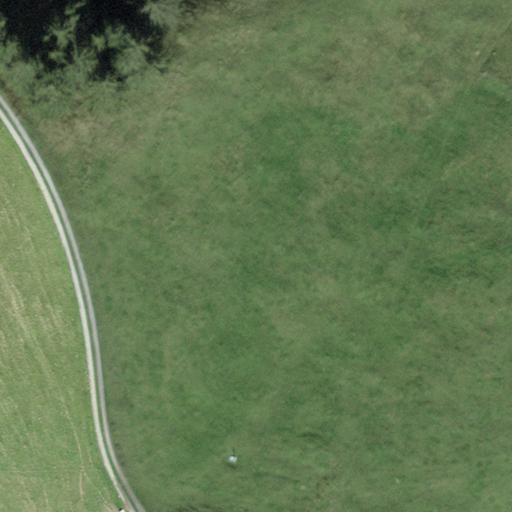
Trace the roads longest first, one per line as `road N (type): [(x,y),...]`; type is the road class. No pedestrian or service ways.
road 1 (track): [(327,511),(477,70),(511,8)]
road 2 (track): [(134,511),(103,456),(84,302),(45,183),(0,114)]
